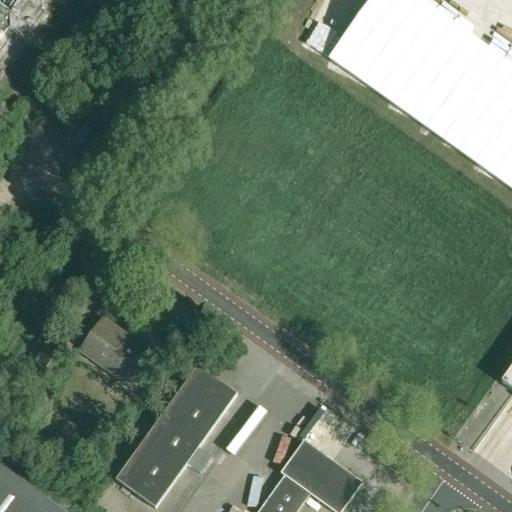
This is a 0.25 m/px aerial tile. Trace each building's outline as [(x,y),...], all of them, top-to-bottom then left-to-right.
[(405,0),(353,73),(511,186),(511,63),(423,0),(405,0)] [(13,23),(2,39),(25,54),(36,38),(13,23)] [(131,386),(154,355),(105,320),(82,351),(131,386)] [(54,374),(74,346),(59,335),(40,363),(54,374)] [(156,509),(238,395),(199,368),(117,482),(156,509)] [(335,511),(343,511),(364,483),(306,442),(282,474),(286,477),(260,511),(299,511),(312,495),(335,511)] [(64,511),(0,466),(0,511),(64,511)]
